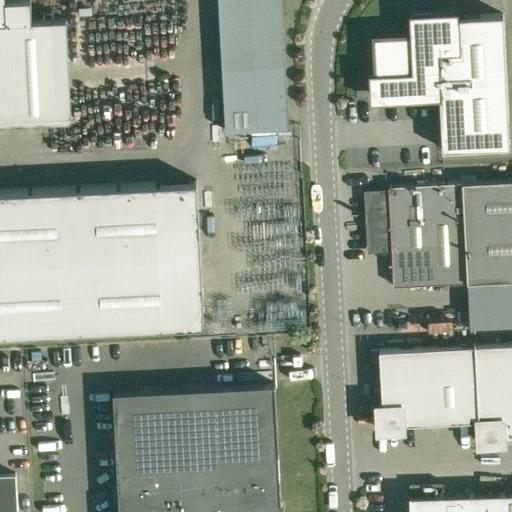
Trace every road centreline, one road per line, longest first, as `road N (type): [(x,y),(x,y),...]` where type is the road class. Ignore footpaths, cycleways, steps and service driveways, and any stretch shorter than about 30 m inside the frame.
road 1 (unclassified): [(343,511),(320,58),(337,0)]
road 2 (unknown): [(194,0),(195,83),(187,112),(172,126),(127,152),(0,165)]
